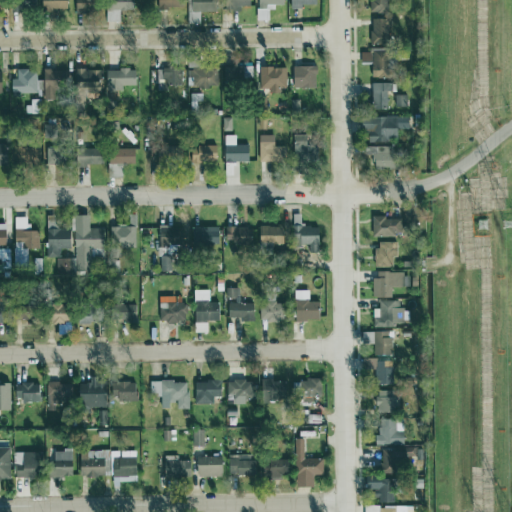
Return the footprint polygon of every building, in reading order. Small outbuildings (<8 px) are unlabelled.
[(9,0),(9,10),(34,11),(34,0),(9,0)] [(39,0),(39,10),(64,10),(63,0),(39,0)] [(72,0),(73,11),(91,10),(90,0),(72,0)] [(103,0),(104,21),(118,21),(118,10),(132,10),(131,0),(103,0)] [(154,0),(155,10),(181,9),(180,0),(154,0)] [(185,0),(186,12),(213,11),(212,0),(185,0)] [(247,6),(247,0),(222,0),(223,11),(238,11),(238,6),(247,6)] [(280,7),(280,0),(255,0),(255,20),(264,21),(265,7),(280,7)] [(287,0),(288,9),(299,9),(299,4),(313,4),(313,0),(287,0)] [(367,0),(368,13),(385,13),(385,0),(367,0)] [(369,44),(388,43),(387,18),(368,19),(369,44)] [(369,77),(385,77),(384,63),(391,63),(391,49),(368,50),(369,77)] [(290,66),(290,88),(313,87),(313,66),(290,66)] [(285,91),(284,67),(258,67),(258,89),(267,88),(267,91),(285,91)] [(35,80),(35,90),(41,90),(41,99),(56,99),(56,87),(66,86),(65,68),(41,69),(41,80),(35,80)] [(154,69),(155,90),(166,90),(166,85),(179,84),(179,68),(154,69)] [(216,68),(188,69),(188,87),(216,87),(216,68)] [(9,92),(34,92),(34,69),(14,69),(15,78),(9,78),(9,92)] [(98,93),(99,70),(73,69),(73,92),(98,93)] [(104,69),(105,90),(121,90),(121,85),(133,85),(133,69),(104,69)] [(389,91),(390,83),(369,82),(369,107),(385,108),(385,91),(389,91)] [(405,116),(355,117),(356,131),(364,131),(364,142),(385,142),(385,138),(394,138),(394,129),(406,128),(405,116)] [(304,134),(291,135),(291,159),(314,159),(313,143),(305,143),(304,134)] [(235,135),(223,135),(222,161),(245,162),(245,145),(234,144),(235,135)] [(257,161),(283,161),(283,146),(273,146),(272,135),(257,135),(257,161)] [(371,170),(391,169),(391,145),(362,146),(362,156),(371,156),(371,170)] [(44,147),(45,165),(67,164),(66,146),(44,147)] [(156,160),(178,160),(179,146),(157,146),(156,160)] [(214,146),(188,146),(188,162),(213,162),(214,146)] [(73,149),(74,166),(99,165),(99,148),(73,149)] [(107,149),(106,163),(131,164),(131,149),(107,149)] [(290,246),(306,246),(306,252),(315,252),(315,227),(299,227),(299,214),(290,214),(290,246)] [(45,257),(59,257),(58,248),(68,248),(67,229),(54,230),(54,215),(46,216),(46,221),(45,221),(45,257)] [(102,228),(85,228),(85,216),(69,216),(69,231),(75,231),(75,272),(88,272),(88,256),(102,256),(102,228)] [(27,217),(12,217),(13,264),(26,263),(26,248),(37,248),(37,231),(27,231),(27,217)] [(369,218),(370,237),(399,236),(398,217),(369,218)] [(280,244),(279,225),(256,226),(256,245),(280,244)] [(134,247),(133,226),(108,227),(109,248),(134,247)] [(180,226),(157,227),(158,271),(166,271),(165,263),(171,263),(170,246),(180,245),(180,226)] [(215,248),(215,227),(187,227),(187,248),(215,248)] [(248,245),(247,227),(222,227),(222,245),(248,245)] [(373,267),(390,267),(390,257),(395,256),(395,242),(373,242),(373,267)] [(8,249),(0,248),(0,267),(8,268),(8,249)] [(73,274),(73,258),(54,258),(54,274),(73,274)] [(389,297),(390,287),(400,287),(400,272),(371,271),(371,297),(389,297)] [(251,321),(251,303),(238,303),(238,288),(224,288),(224,301),(226,301),(226,318),(237,318),(238,322),(251,321)] [(192,333),(205,333),(205,321),(216,321),(216,302),(207,302),(207,290),(192,290),(192,333)] [(316,321),(316,302),(306,301),(306,291),(292,290),(291,320),(316,321)] [(258,321),(280,320),(280,303),(273,303),(272,294),(257,294),(258,321)] [(157,322),(184,322),(183,303),(172,303),(172,296),(156,296),(157,322)] [(371,326),(400,326),(399,300),(377,300),(377,308),(371,308),(371,326)] [(76,324),(89,324),(89,303),(76,303),(76,324)] [(44,305),(45,324),(64,324),(63,304),(44,305)] [(135,321),(134,304),(110,304),(111,322),(135,321)] [(12,322),(29,322),(29,306),(12,306),(12,322)] [(389,331),(372,332),(372,354),(389,354),(389,331)] [(360,333),(360,342),(371,342),(371,333),(360,333)] [(361,359),(361,369),(374,370),(373,384),(391,384),(391,359),(361,359)] [(259,380),(259,402),(283,401),(282,380),(259,380)] [(318,380),(292,381),(293,406),(308,405),(308,395),(318,395),(318,380)] [(134,381),(109,382),(109,401),(135,400),(134,381)] [(148,381),(148,396),(158,396),(158,408),(166,408),(166,402),(175,402),(175,409),(186,409),(186,381),(148,381)] [(219,396),(219,381),(192,381),(193,404),(211,404),(211,397),(219,396)] [(67,382),(44,383),(44,411),(53,410),(53,403),(68,402),(67,382)] [(87,408),(103,407),(103,382),(75,382),(76,413),(88,413),(87,408)] [(8,384),(0,383),(0,409),(8,410),(8,384)] [(37,401),(37,383),(12,384),(13,401),(37,401)] [(375,413),(397,413),(397,391),(375,390),(375,413)] [(401,445),(401,431),(394,431),(395,420),(376,420),(376,435),(373,434),(373,444),(401,445)] [(190,446),(201,446),(201,430),(190,430),(190,446)] [(321,475),(320,459),(301,459),(301,438),(292,439),(293,487),(311,487),(310,475),(321,475)] [(0,479),(8,480),(7,447),(0,447),(0,479)] [(405,456),(414,456),(414,449),(380,448),(379,472),(404,472),(405,456)] [(77,476),(110,476),(109,457),(118,457),(118,450),(77,451),(77,476)] [(46,477),(69,478),(70,452),(52,451),(52,462),(46,462),(46,477)] [(135,483),(134,451),(119,451),(119,457),(110,458),(111,483),(135,483)] [(37,453),(13,452),(12,477),(37,478),(37,453)] [(252,475),(252,455),(227,454),(226,474),(252,475)] [(176,456),(162,455),(162,478),(187,479),(187,461),(176,460),(176,456)] [(219,477),(220,457),(194,456),(194,476),(219,477)] [(286,460),(261,459),(260,477),(279,478),(279,473),(285,473),(286,460)] [(373,502),(390,503),(391,478),(363,477),(363,490),(374,490),(373,502)]
